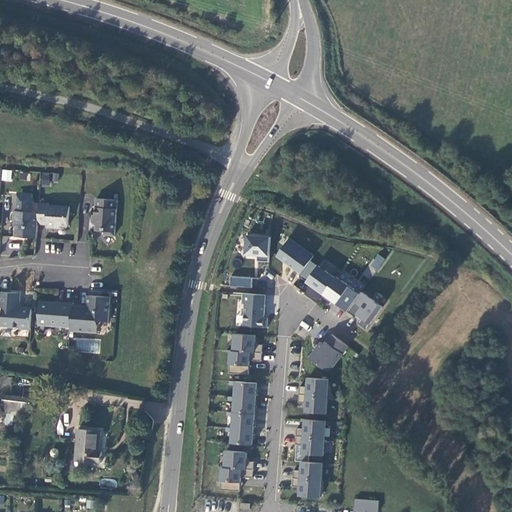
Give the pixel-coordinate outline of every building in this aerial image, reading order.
[(11,181),(12,170),(2,169),(1,180),(11,181)] [(41,171),(40,183),(57,185),(59,173),(41,171)] [(17,201),(32,202),(32,195),(17,194),(17,201)] [(104,236),(114,236),(117,201),(95,199),(94,216),(92,216),(91,223),(96,223),(96,231),(104,232),(104,236)] [(38,225),(38,213),(31,213),(32,202),(17,201),(16,212),(14,212),(14,221),(16,221),(15,237),(27,238),(27,232),(37,233),(37,228),(38,225)] [(48,204),(39,204),(38,213),(38,225),(39,225),(46,226),(46,228),(56,229),(57,226),(68,227),(70,208),(48,206),(48,204)] [(271,238),(247,236),(246,255),(258,256),(258,262),(269,263),(271,238)] [(277,257),(301,274),(311,261),(314,257),(290,239),(277,257)] [(376,273),(384,258),(376,254),(368,269),(376,273)] [(324,294),(335,279),(311,261),(301,274),(299,277),(324,294)] [(254,278),(232,277),(231,287),(253,288),(254,278)] [(336,278),(335,279),(324,294),(321,298),(330,305),(333,301),(348,312),(359,296),(360,296),(353,291),(354,290),(345,284),(336,278)] [(89,293),(73,292),(73,305),(73,306),(88,308),(91,305),(88,301),(88,296),(89,293)] [(18,329),(30,330),(31,319),(31,310),(19,309),(16,309),(17,294),(0,293),(0,308),(2,309),(1,326),(12,327),(15,331),(18,329)] [(358,324),(366,330),(383,308),(362,293),(359,296),(348,312),(360,321),(358,324)] [(267,296),(244,294),(244,304),(246,305),(244,327),(268,328),(269,319),(265,319),(267,296)] [(71,328),(71,331),(97,333),(98,326),(103,322),(109,323),(111,298),(88,296),(88,301),(91,305),(88,308),(73,306),(71,328)] [(73,306),(73,305),(69,305),(40,303),(39,325),(71,328),(73,306)] [(235,334),(233,351),(262,354),(263,345),(255,345),(256,336),(235,334)] [(325,345),(321,343),(309,359),(327,372),(331,371),(348,347),(332,335),(325,345)] [(74,351),(99,353),(100,339),(75,337),(74,351)] [(261,362),(262,354),(233,351),(231,351),(229,374),(248,375),(249,361),(261,362)] [(299,395),(328,397),(329,380),(308,378),(308,387),(300,387),(299,395)] [(257,383),(236,382),(236,386),(235,397),(256,399),(257,383)] [(327,414),(328,397),(299,395),(299,403),(306,404),(306,413),(327,414)] [(32,417),(34,399),(14,397),(12,415),(32,417)] [(233,413),(254,414),(256,399),(235,397),(234,401),(233,413)] [(253,430),(254,414),(233,413),(233,417),(232,428),(253,430)] [(326,422),(305,420),(305,429),(297,429),(296,437),(325,439),(326,422)] [(231,444),(252,445),(253,430),(232,428),(232,432),(231,444)] [(81,432),(80,443),(78,461),(105,464),(106,464),(107,454),(102,454),(104,433),(81,432)] [(325,439),(296,437),(295,445),(303,445),(303,455),(324,456),(325,439)] [(225,451),(224,468),(253,470),(254,462),(246,461),(247,452),(225,451)] [(293,479),(322,481),(323,464),(302,462),(301,471),(294,470),(293,479)] [(221,468),(220,481),(220,490),(239,492),(241,478),(253,478),(253,470),(224,468),(221,468)] [(320,498),(321,490),(322,481),(293,479),(292,487),(300,487),(299,496),(320,498)] [(355,499),(354,511),(358,511),(377,511),(379,501),(355,499)]
